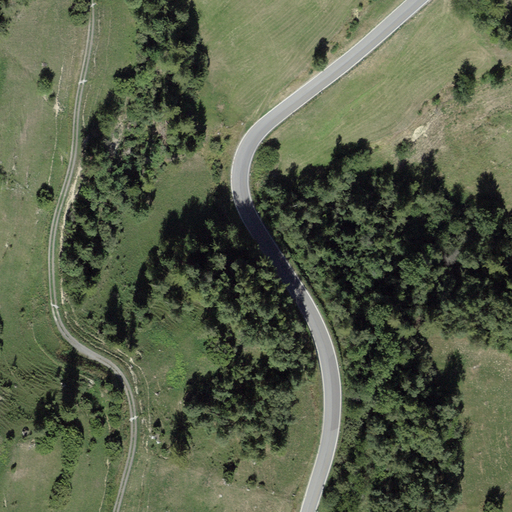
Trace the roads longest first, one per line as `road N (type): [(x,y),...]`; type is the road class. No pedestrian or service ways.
road 1 (secondary): [(416,0),(267,122),(240,170),(248,212),(310,312),(328,364),(332,426),(307,511)]
road 2 (track): [(113,511),(128,456),(127,398),(118,376),(60,338),(49,315),(50,243),(77,150),(88,0)]
